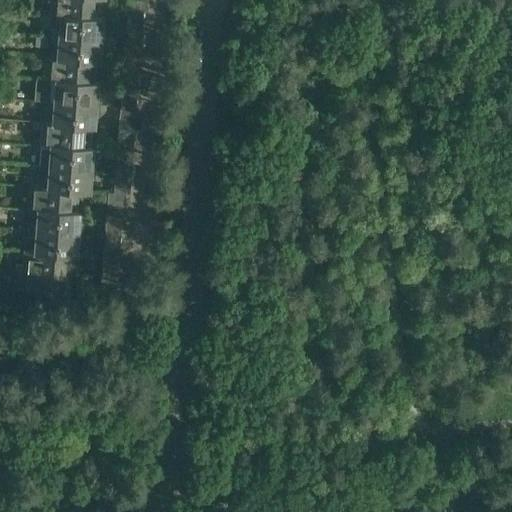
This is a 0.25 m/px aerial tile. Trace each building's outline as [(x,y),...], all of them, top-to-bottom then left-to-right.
[(51,0),(51,14),(103,18),(103,17),(97,16),(98,8),(100,8),(101,0),(51,0)] [(144,0),(128,0),(128,7),(144,9),(144,0)] [(101,40),(103,18),(51,14),(51,15),(61,16),(60,30),(52,29),(51,35),(101,40)] [(126,32),(125,41),(141,42),(142,34),(126,32)] [(48,57),(100,61),(101,40),(51,35),(51,42),(59,42),(58,56),(48,56),(48,57)] [(141,42),(125,41),(124,50),(140,52),(141,42)] [(48,57),(46,78),(98,83),(98,81),(88,81),(89,61),(100,62),(100,61),(48,57)] [(123,76),(122,85),(138,86),(139,77),(123,76)] [(97,94),(98,83),(46,78),(46,79),(56,80),(55,94),(47,94),(46,100),(96,105),(100,105),(101,95),(97,94)] [(138,86),(122,85),(121,94),(137,95),(138,86)] [(94,126),(96,105),(46,100),(46,107),(54,108),(53,122),(43,121),(43,122),(94,126)] [(119,119),(119,128),(135,129),(135,120),(119,119)] [(43,122),(41,144),(93,147),(93,146),(87,146),(88,137),(90,137),(91,127),(94,127),(94,126),(43,122)] [(135,129),(119,128),(118,137),(134,138),(135,129)] [(91,169),(93,147),(41,144),(41,145),(51,145),(50,159),(42,159),(41,165),(91,169)] [(115,171),(131,172),(132,163),(116,162),(115,171)] [(30,186),(90,190),(91,169),(41,165),(41,172),(49,172),(48,186),(30,185),(30,186)] [(131,172),(115,171),(115,180),(131,181),(131,172)] [(90,190),(30,186),(28,208),(80,211),(80,210),(70,210),(71,201),(77,202),(78,191),(89,192),(90,190)] [(106,213),(122,215),(123,206),(107,205),(106,213)] [(28,229),(78,233),(80,211),(28,208),(28,209),(38,209),(37,223),(29,223),(28,229)] [(122,224),(122,215),(106,213),(106,223),(122,224)] [(76,255),(78,233),(28,229),(28,236),(36,236),(35,250),(25,250),(25,251),(76,255)] [(103,257),(119,258),(120,249),(104,248),(103,257)] [(76,255),(25,251),(24,265),(16,264),(14,289),(70,293),(71,275),(65,274),(66,255),(76,256),(76,255)] [(119,258),(103,257),(102,266),(118,267),(119,258)]
